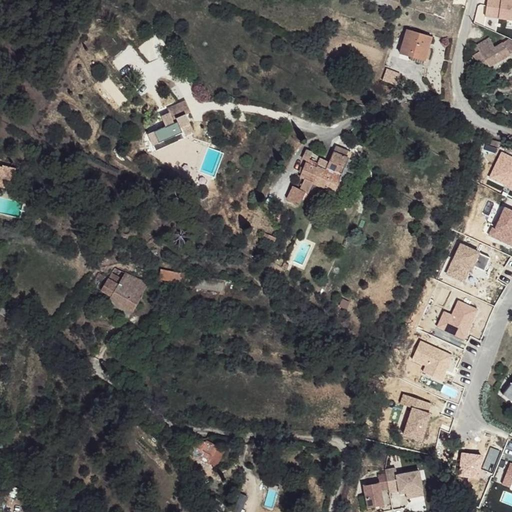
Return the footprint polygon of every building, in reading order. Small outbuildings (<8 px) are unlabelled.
[(386,0),(364,0),(395,11),(398,5),(386,0)] [(511,0),(486,0),(484,17),(511,21),(511,0)] [(410,28),(400,53),(411,58),(413,54),(426,58),(434,37),(410,28)] [(511,44),(505,40),(491,48),(486,40),(481,43),(479,40),(473,43),(476,49),(471,53),(481,69),(511,53),(511,44)] [(185,97),(174,101),(191,122),(185,111),(191,108),(185,97)] [(191,122),(174,101),(166,104),(168,111),(161,113),(165,122),(159,125),(170,137),(177,133),(176,130),(182,127),(183,131),(192,127),(191,122)] [(170,137),(159,125),(154,128),(159,142),(170,137)] [(339,177),(346,158),(348,152),(339,147),(332,163),(322,159),(320,164),(313,161),(316,155),(309,151),(303,161),(308,163),(301,178),(303,180),(296,194),(301,196),(306,199),(313,186),(333,194),(339,177)] [(352,160),(346,158),(339,177),(345,179),(352,160)] [(0,186),(12,190),(17,169),(6,165),(5,167),(0,166),(0,186)] [(296,194),(289,191),(284,201),(291,204),(296,194)] [(301,196),(296,194),(291,204),(296,206),(301,196)] [(126,250),(123,243),(117,247),(119,250),(121,253),(126,250)] [(149,282),(125,268),(119,278),(110,273),(105,279),(110,282),(104,292),(112,296),(110,299),(133,310),(149,282)] [(197,287),(227,292),(229,280),(163,268),(162,276),(197,284),(197,287)] [(104,292),(110,282),(105,279),(100,289),(104,292)] [(397,466),(387,468),(390,486),(391,491),(401,489),(406,488),(407,490),(424,487),(421,469),(398,473),(397,466)] [(365,483),(369,505),(384,502),(382,488),(390,486),(388,472),(380,473),(381,480),(365,483)] [(424,487),(407,490),(408,496),(425,494),(424,487)]
